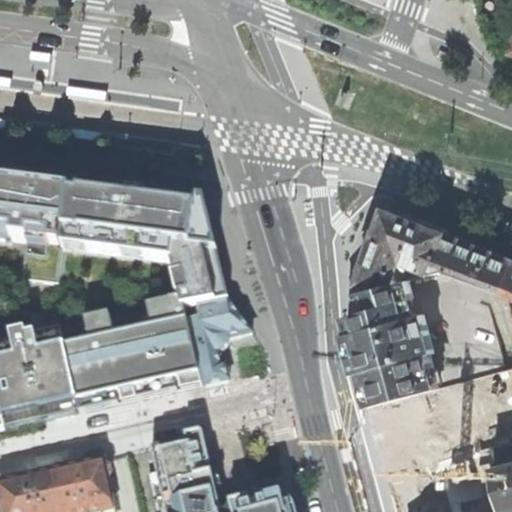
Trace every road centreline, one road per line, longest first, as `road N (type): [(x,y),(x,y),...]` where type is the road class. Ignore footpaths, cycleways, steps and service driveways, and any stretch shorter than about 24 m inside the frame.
road 1 (tertiary): [(308,389),(290,286),(228,79)]
road 2 (residential): [(308,389),(0,460)]
road 3 (secondary): [(228,79),(296,121),(511,209)]
road 4 (secondary): [(511,112),(235,0)]
road 5 (secondary): [(0,27),(144,47),(228,79)]
road 6 (tertiary): [(338,511),(308,389)]
